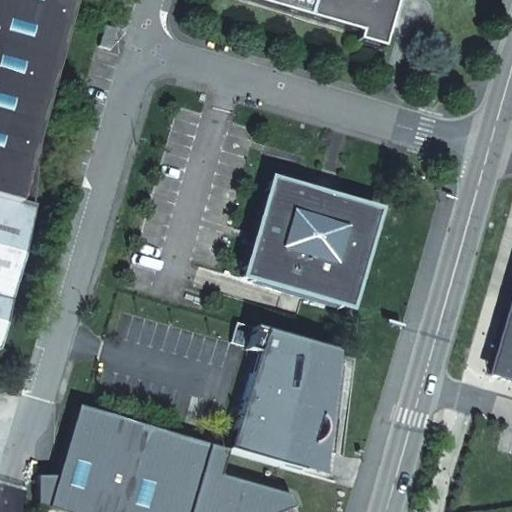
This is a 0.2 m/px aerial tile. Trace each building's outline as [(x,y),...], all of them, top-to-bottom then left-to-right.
[(33,138),(69,0),(0,0),(0,333),(32,207),(40,140),(33,138)] [(251,0),(358,34),(356,41),(380,47),(392,0),(251,0)] [(367,210),(277,183),(276,186),(272,185),(272,183),(270,182),(269,183),(267,184),(268,186),(269,187),(268,191),(265,190),(241,270),(244,271),(243,275),(241,275),(240,277),(240,278),(242,279),(245,278),(249,279),(248,282),(337,309),(338,306),(342,307),(342,309),(345,310),(347,308),(346,306),(345,305),(346,301),(350,302),(373,222),(370,222),(371,217),(374,217),(375,216),(375,214),(373,213),(371,213),(370,214),(366,213),(367,210)] [(511,278),(484,374),(511,382),(511,278)] [(326,350),(249,327),(243,350),(253,353),(225,452),(285,469),(289,446),(303,450),(309,450),(316,447),(320,443),(321,442),(323,437),(324,427),(322,421),(319,416),(326,350)] [(330,351),(326,350),(319,416),(322,421),(330,351)] [(225,452),(73,408),(53,478),(33,478),(33,507),(52,511),(285,511),(285,510),(291,508),(287,496),(218,477),(225,452)] [(285,469),(316,477),(320,443),(316,447),(309,450),(303,450),(289,446),(285,469)]
